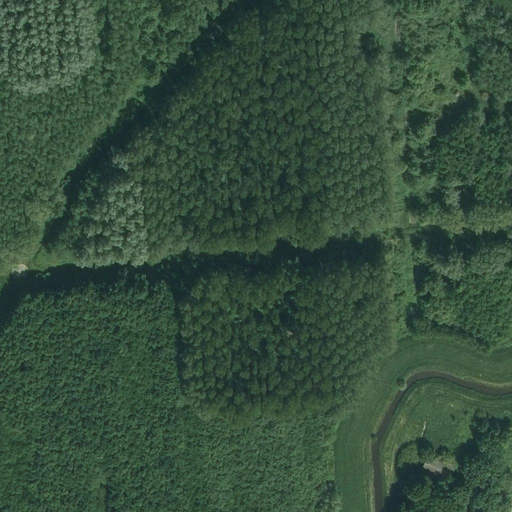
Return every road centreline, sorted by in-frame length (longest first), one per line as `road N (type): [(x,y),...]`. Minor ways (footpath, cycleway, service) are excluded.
road 1 (track): [(18,271),(511,224)]
road 2 (track): [(243,0),(64,202),(18,271),(0,316)]
